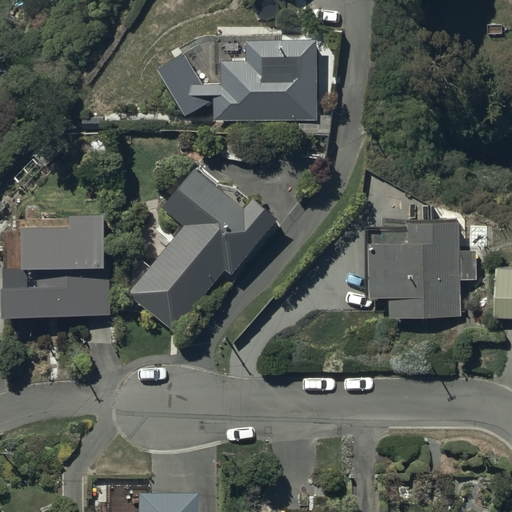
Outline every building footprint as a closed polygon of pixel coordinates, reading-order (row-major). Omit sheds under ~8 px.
[(319,119),(318,40),(301,40),(301,35),(238,37),(232,56),(222,56),(222,85),(215,85),(215,121),(319,119)] [(130,294),(174,332),(226,271),(231,276),(280,219),(256,199),(254,202),(227,180),(221,187),(199,167),(166,206),(189,225),(130,294)] [(17,231),(4,231),(5,318),(112,318),(112,262),(108,262),(108,215),(73,215),(73,219),(17,219),(17,231)] [(476,251),(462,251),(462,218),(383,218),(383,227),(364,227),(364,252),(368,252),(368,299),(389,299),(389,318),(459,318),(459,280),(476,280),(476,251)] [(511,266),(495,267),(494,319),(511,319),(511,266)] [(134,511),(194,511),(195,496),(135,496),(134,511)]
